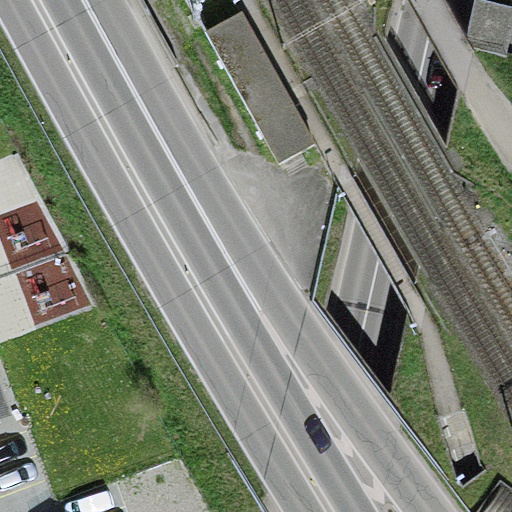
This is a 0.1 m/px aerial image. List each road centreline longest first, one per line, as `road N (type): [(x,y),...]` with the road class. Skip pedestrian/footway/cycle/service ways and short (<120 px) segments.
road 1 (trunk): [(430,511),(218,218),(101,0)]
road 2 (trunk): [(33,0),(330,511)]
road 3 (primary): [(322,511),(441,0)]
